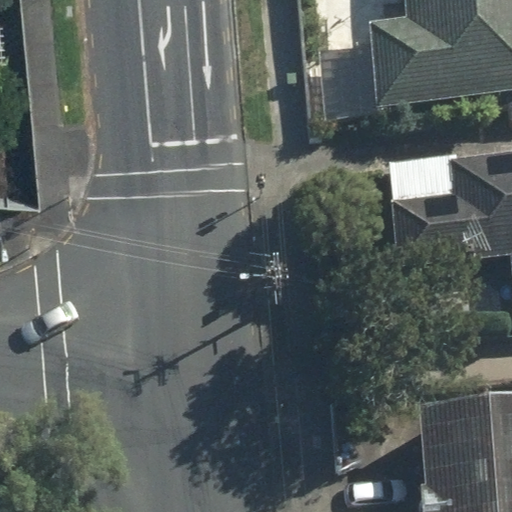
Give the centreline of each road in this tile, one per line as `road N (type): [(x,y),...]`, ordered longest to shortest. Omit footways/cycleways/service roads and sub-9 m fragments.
road 1 (secondary): [(166,345),(145,0)]
road 2 (secondary): [(186,511),(166,345)]
road 3 (secondary): [(0,332),(166,345)]
